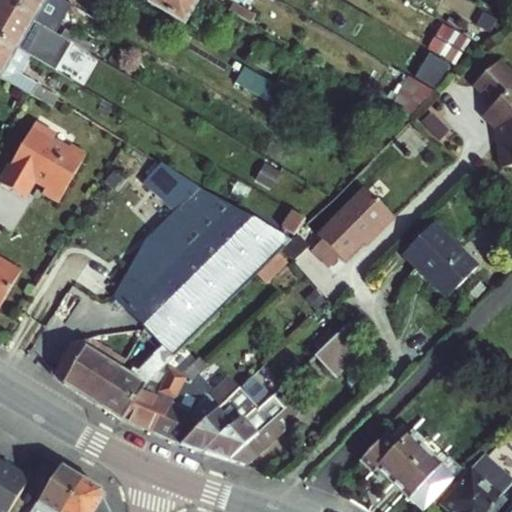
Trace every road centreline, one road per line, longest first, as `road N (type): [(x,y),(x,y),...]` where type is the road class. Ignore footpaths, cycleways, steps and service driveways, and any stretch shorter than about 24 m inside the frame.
road 1 (secondary): [(0,386),(152,471)]
road 2 (secondary): [(152,471),(265,511)]
